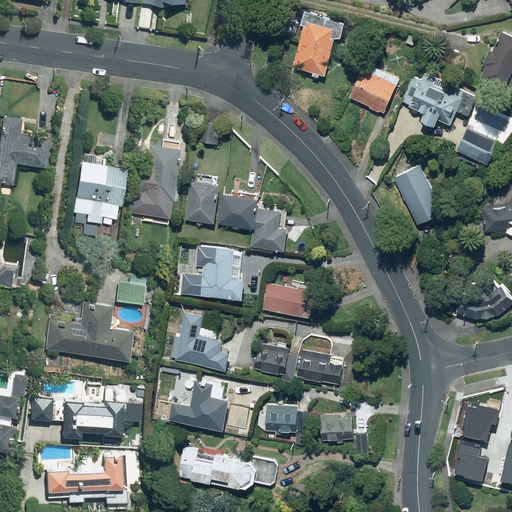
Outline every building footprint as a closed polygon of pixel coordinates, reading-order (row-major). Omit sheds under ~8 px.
[(145,0),(145,2),(157,3),(156,13),(165,13),(166,4),(170,4),(170,0),(181,0),(192,1),(192,0),(145,0)] [(316,67),(315,72),(324,74),(325,70),(332,71),(339,33),(346,35),(350,18),(305,9),(302,22),(306,23),(298,64),(316,67)] [(488,63),(483,76),(509,87),(511,80),(511,29),(505,27),(497,47),(492,45),(487,60),(486,62),(488,63)] [(383,107),(389,109),(404,74),(367,58),(353,94),(374,102),(373,105),(382,109),(383,107)] [(462,108),(472,112),(481,92),(439,74),(436,80),(415,71),(404,98),(428,108),(425,116),(441,122),(444,114),(457,120),(462,108)] [(23,131),(25,114),(6,112),(0,160),(0,180),(15,182),(18,159),(49,163),(52,134),(23,131)] [(505,141),(471,126),(461,147),(496,162),(505,141)] [(180,165),(181,165),(183,143),(151,141),(150,163),(140,162),(139,186),(133,186),(132,209),(143,210),(143,218),(169,220),(170,213),(175,213),(176,196),(177,196),(180,165)] [(109,160),(109,152),(86,150),(75,208),(87,209),(87,218),(104,220),(105,212),(121,214),(122,200),(125,201),(127,182),(130,182),(132,162),(109,160)] [(425,161),(397,174),(419,222),(448,208),(425,161)] [(224,191),(225,181),(193,179),(191,216),(221,218),(221,221),(256,224),(254,244),(290,247),(292,225),(285,224),(286,207),(263,205),(264,193),(224,191)] [(497,201),(490,197),(476,219),(511,242),(511,199),(502,193),(497,201)] [(28,236),(24,285),(37,286),(42,231),(0,227),(0,282),(19,284),(20,262),(4,261),(6,234),(28,236)] [(207,271),(195,271),(194,290),(248,293),(249,275),(245,274),(246,245),(209,243),(207,271)] [(455,264),(425,260),(421,287),(451,291),(455,264)] [(328,284),(269,278),(266,307),(325,313),(328,284)] [(511,304),(511,286),(505,279),(496,291),(480,291),(466,279),(450,297),(478,314),(504,312),(511,304)] [(75,312),(51,310),(48,346),(133,353),(135,326),(113,323),(115,300),(85,297),(83,318),(75,317),(75,312)] [(185,333),(178,332),(175,356),(233,363),(235,344),(227,343),(228,334),(203,331),(205,312),(188,310),(185,333)] [(351,344),(306,338),(301,376),(346,382),(351,344)] [(294,344),(262,340),(259,368),(291,371),(294,344)] [(0,390),(0,444),(13,446),(17,413),(19,413),(22,393),(29,394),(32,370),(15,368),(12,392),(0,390)] [(195,403),(182,402),(175,401),(173,419),(250,427),(252,406),(234,404),(235,394),(226,393),(228,379),(198,376),(195,403)] [(126,420),(144,422),(147,385),(108,382),(107,401),(85,399),(85,397),(34,394),(32,415),(66,417),(66,431),(85,432),(85,425),(105,427),(105,428),(126,430),(126,420)] [(302,402),(269,402),(269,431),(302,431),(302,402)] [(470,408),(464,436),(487,441),(491,423),(497,424),(501,410),(477,405),(476,409),(470,408)] [(357,410),(316,410),(316,438),(357,438),(357,410)] [(462,441),(453,473),(481,481),(486,461),(478,458),(481,446),(462,441)] [(192,465),(192,481),(245,488),(258,479),(278,481),(282,456),(186,443),(186,465),(192,465)] [(511,445),(509,445),(502,480),(511,482),(511,445)] [(71,462),(49,463),(50,486),(131,482),(129,449),(110,449),(111,465),(94,466),(93,455),(79,456),(79,467),(71,467),(71,462)]
